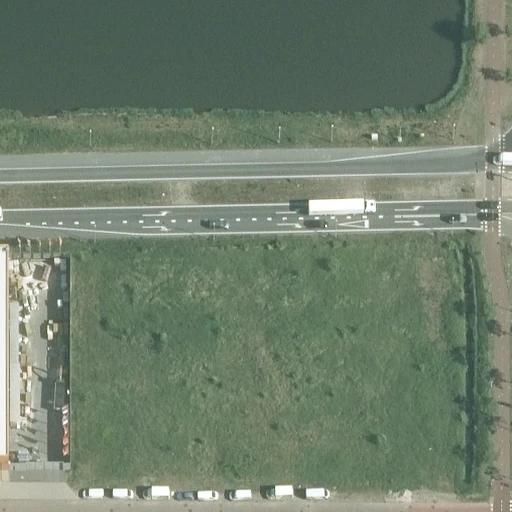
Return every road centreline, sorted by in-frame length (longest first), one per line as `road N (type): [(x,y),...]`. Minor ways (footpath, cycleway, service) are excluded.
road 1 (motorway): [(511,163),(0,175)]
road 2 (motorway): [(0,217),(511,205)]
